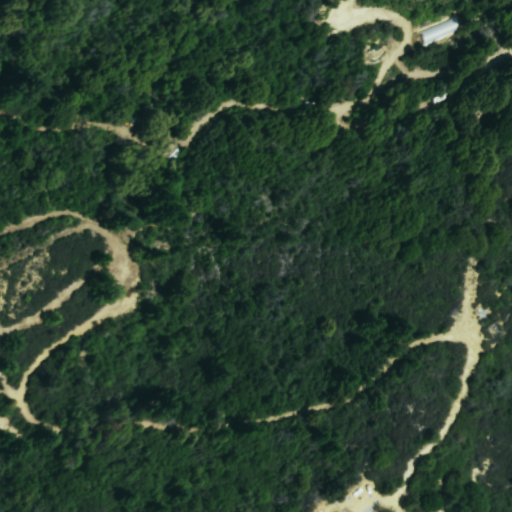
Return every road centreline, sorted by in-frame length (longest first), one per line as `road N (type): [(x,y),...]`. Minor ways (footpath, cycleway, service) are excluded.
road 1 (track): [(397,511),(406,470),(451,418),(463,382),(463,339),(439,338),(393,358),(355,399),(205,439),(156,419),(84,435),(45,429),(20,410),(24,379),(122,299),(112,245),(89,222),(0,227)]
road 2 (track): [(394,55),(357,108),(214,110),(178,152),(113,124),(56,133),(0,115)]
road 3 (track): [(511,55),(487,58),(472,71),(409,77),(398,71),(401,40),(391,25),(339,17),(356,0)]
